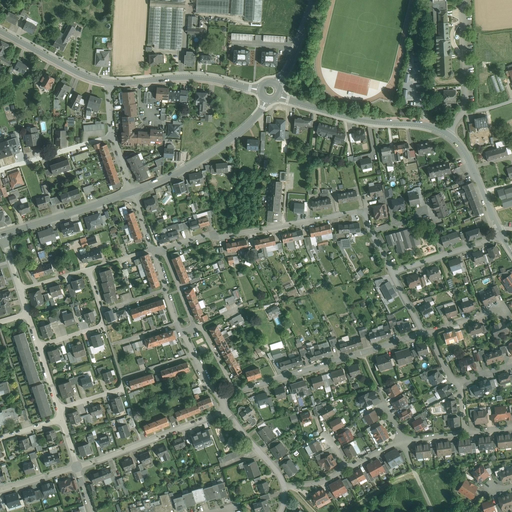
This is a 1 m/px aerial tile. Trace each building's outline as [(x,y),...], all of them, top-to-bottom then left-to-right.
[(159,49),(181,50),(184,8),(185,8),(185,0),(150,0),(148,44),(155,44),(159,45),(159,49)] [(228,0),(196,0),(196,13),(228,14),(228,0)] [(244,0),(231,0),(230,15),(243,16),(244,0)] [(262,0),(245,0),(244,21),(261,22),(262,0)] [(444,0),(432,0),(433,28),(435,27),(435,36),(439,36),(439,22),(438,10),(439,10),(440,11),(447,10),(446,0),(445,0),(444,0)] [(447,10),(440,11),(439,10),(438,10),(439,22),(447,22),(447,10)] [(19,18),(9,12),(5,20),(15,25),(19,18)] [(196,17),(188,16),(187,28),(196,28),(196,17)] [(36,27),(27,22),(23,29),(33,34),(36,27)] [(447,22),(439,22),(439,36),(448,36),(447,22)] [(69,24),(61,39),(67,43),(75,28),(69,24)] [(439,36),(435,36),(437,75),(447,75),(449,77),(451,77),(453,75),(453,72),(451,71),(450,55),(452,53),(452,51),(450,49),(450,40),(448,40),(448,36),(439,36)] [(61,39),(57,37),(53,46),(63,51),(67,43),(61,39)] [(0,59),(1,60),(10,64),(12,60),(6,56),(8,52),(6,51),(10,45),(1,41),(0,42),(0,59)] [(211,49),(206,49),(206,56),(202,55),(202,63),(210,64),(210,63),(215,63),(215,57),(211,56),(211,49)] [(250,51),(234,50),(233,63),(249,64),(250,51)] [(278,53),(262,51),(261,64),(277,66),(278,53)] [(103,54),(96,54),(96,66),(108,66),(108,57),(108,52),(104,52),(103,54)] [(194,52),(185,52),(185,63),(186,63),(186,66),(194,66),(194,61),(195,61),(195,56),(194,55),(194,52)] [(157,55),(149,55),(150,64),(151,64),(151,65),(154,65),(154,64),(158,64),(157,55)] [(23,74),(28,66),(18,60),(13,69),(23,74)] [(505,90),(499,74),(495,75),(501,91),(505,90)] [(49,75),(48,75),(46,75),(45,78),(43,77),(41,81),(42,82),(41,85),(40,87),(45,89),(46,88),(49,89),(55,79),(51,77),(50,76),(50,75),(49,75)] [(500,91),(494,75),(490,77),(496,93),(500,91)] [(68,86),(61,82),(57,90),(60,91),(63,93),(64,94),(68,86)] [(180,91),(169,90),(168,100),(180,101),(180,91)] [(207,93),(196,92),(196,101),(200,101),(207,101),(207,93)] [(82,96),(75,93),(72,100),(79,103),(80,103),(83,105),(84,100),(81,99),(82,96)] [(102,99),(93,97),(93,98),(90,97),(87,106),(87,107),(86,116),(91,116),(92,108),(98,110),(97,113),(102,99)] [(79,103),(72,100),(71,102),(73,103),(70,108),(76,110),(80,103),(79,103)] [(486,117),(474,119),(474,123),(475,128),(487,126),(486,117)] [(304,119),(295,118),(293,133),(298,134),(299,126),(304,127),(304,126),(313,127),(313,120),(304,119)] [(285,120),(277,120),(276,125),(270,124),(269,133),(278,133),(277,139),(284,140),(284,139),(284,131),(285,120)] [(325,135),(328,126),(319,123),(316,132),(325,135)] [(173,126),(170,125),(169,135),(178,136),(179,127),(179,126),(173,126)] [(328,126),(325,135),(335,137),(336,132),(337,128),(328,126)] [(36,127),(26,129),(27,135),(26,135),(28,146),(39,144),(38,133),(37,133),(36,127)] [(132,128),(124,129),(124,133),(122,133),(122,142),(123,143),(122,144),(122,145),(123,144),(124,145),(134,145),(134,143),(137,143),(138,135),(134,135),(134,134),(132,133),(132,129),(132,128)] [(363,130),(353,132),(354,133),(355,140),(360,139),(361,140),(363,140),(364,139),(365,138),(363,130)] [(345,135),(336,132),(335,137),(333,141),(343,144),(345,135)] [(17,138),(11,140),(13,146),(17,145),(19,144),(17,138)] [(258,140),(248,140),(248,139),(247,139),(247,149),(252,150),(252,148),(258,148),(258,150),(259,140),(258,140)] [(11,140),(0,143),(0,150),(0,151),(1,151),(2,154),(0,154),(0,158),(19,152),(17,145),(13,146),(11,140)] [(433,151),(431,142),(424,143),(426,153),(433,151)] [(408,143),(401,144),(402,152),(405,152),(406,157),(409,156),(409,151),(408,143)] [(426,153),(424,143),(416,145),(419,154),(426,153)] [(107,144),(99,147),(101,154),(109,151),(107,144)] [(401,144),(394,145),(395,153),(396,160),(400,159),(399,153),(402,152),(401,144)] [(167,149),(165,148),(164,148),(164,157),(164,158),(173,158),(173,152),(174,146),(172,145),(169,145),(167,146),(167,149)] [(389,146),(380,148),(382,155),(391,154),(389,146)] [(506,147),(486,152),(489,161),(509,156),(506,147)] [(89,151),(74,156),(76,162),(91,157),(89,151)] [(109,151),(101,154),(103,160),(111,157),(109,151)] [(181,152),(173,152),(173,158),(172,160),(180,161),(181,152)] [(130,157),(128,159),(129,162),(130,162),(131,164),(140,160),(138,154),(136,155),(130,157)] [(391,154),(382,155),(382,157),(381,157),(383,163),(387,162),(387,166),(393,165),(392,161),(391,154)] [(111,157),(103,160),(105,166),(113,163),(111,157)] [(362,160),(360,160),(362,169),(372,167),(370,158),(362,160)] [(68,159),(50,166),(53,175),(71,169),(68,159)] [(140,160),(131,164),(132,167),(131,167),(133,171),(133,170),(143,166),(140,160)] [(113,163),(105,166),(107,172),(115,170),(113,163)] [(227,163),(216,164),(216,165),(211,165),(212,173),(228,172),(227,163)] [(451,173),(448,163),(441,165),(444,174),(451,173)] [(444,174),(441,165),(434,166),(437,176),(444,174)] [(143,166),(133,170),(135,173),(137,176),(146,172),(143,166)] [(437,176),(434,166),(427,168),(430,177),(437,176)] [(460,167),(455,169),(460,182),(465,180),(460,167)] [(50,169),(44,171),(47,177),(52,175),(50,169)] [(115,170),(107,172),(110,178),(118,176),(115,170)] [(19,172),(10,175),(12,182),(12,184),(12,186),(14,187),(23,184),(19,172)] [(146,172),(137,176),(138,178),(137,179),(138,182),(149,177),(146,172)] [(201,173),(189,175),(190,179),(191,185),(203,182),(201,173)] [(118,176),(110,178),(112,185),(120,182),(118,176)] [(183,181),(173,184),(176,193),(180,192),(180,193),(186,191),(184,184),(183,181)] [(471,182),(462,186),(463,188),(464,188),(464,189),(465,192),(474,189),(471,182)] [(380,184),(375,185),(375,186),(369,187),(371,197),(379,195),(383,195),(382,193),(380,184)] [(92,185),(83,188),(85,193),(94,190),(92,185)] [(511,187),(505,190),(504,189),(497,191),(500,200),(501,200),(504,208),(510,206),(511,204),(511,203),(511,187)] [(78,188),(60,195),(63,204),(81,197),(78,188)] [(357,200),(356,191),(346,192),(348,202),(357,200)] [(348,202),(346,192),(337,194),(339,204),(348,202)] [(162,202),(166,205),(172,196),(168,193),(162,202)] [(416,193),(413,194),(413,193),(408,194),(410,205),(416,204),(416,203),(420,203),(418,196),(418,193),(416,193)] [(449,214),(440,193),(431,197),(434,206),(433,206),(434,209),(435,209),(439,218),(449,214)] [(49,195),(45,197),(40,198),(41,199),(37,200),(39,209),(48,207),(46,202),(51,201),(50,199),(49,195)] [(59,196),(54,198),(56,204),(62,202),(59,196)] [(331,208),(330,198),(321,200),(322,210),(331,208)] [(403,198),(392,201),(394,210),(398,209),(399,211),(400,211),(402,211),(403,210),(403,208),(405,208),(403,199),(403,198)] [(153,199),(145,202),(147,211),(149,211),(151,211),(152,212),(157,211),(156,208),(157,208),(155,203),(154,199),(153,199)] [(322,210),(321,200),(311,202),(313,212),(322,210)] [(27,203),(18,206),(18,205),(18,206),(21,215),(22,215),(21,214),(25,212),(26,213),(30,211),(30,212),(31,211),(28,202),(27,202),(27,203)] [(379,206),(373,207),(375,219),(376,218),(375,218),(381,216),(382,217),(386,216),(384,205),(379,206)] [(481,206),(472,209),(473,212),(474,213),(473,214),(473,216),(483,212),(481,206)] [(128,213),(125,214),(125,215),(127,221),(135,218),(133,212),(128,213)] [(0,214),(0,227),(7,225),(7,224),(11,223),(9,217),(5,219),(4,214),(3,214),(3,213),(0,214)] [(100,213),(84,217),(88,231),(96,229),(95,225),(103,223),(104,223),(101,216),(100,213)] [(207,216),(201,217),(201,219),(198,220),(200,227),(209,225),(207,216)] [(135,218),(127,221),(128,223),(121,226),(122,230),(129,227),(138,224),(135,218)] [(198,220),(192,222),(192,220),(188,221),(191,230),(200,227),(198,220)] [(60,225),(63,235),(75,231),(73,224),(72,221),(60,225)] [(138,224),(129,227),(132,233),(140,231),(138,224)] [(348,224),(338,225),(339,233),(349,233),(349,232),(348,225),(348,224)] [(359,224),(348,225),(349,232),(353,232),(359,231),(359,224)] [(330,225),(320,227),(321,235),(331,232),(330,225)] [(48,230),(43,232),(43,231),(38,233),(41,244),(46,242),(45,241),(51,239),(51,240),(56,239),(53,227),(48,229),(48,230)] [(320,227),(309,229),(311,237),(316,236),(318,246),(319,251),(324,250),(323,245),(322,241),(321,235),(320,227)] [(408,229),(396,233),(396,232),(389,235),(391,242),(395,241),(397,248),(396,249),(398,254),(403,252),(402,250),(420,244),(419,239),(417,239),(416,233),(413,234),(411,228),(408,229)] [(479,228),(466,232),(467,238),(468,241),(474,239),(476,238),(481,236),(479,228)] [(176,229),(173,230),(173,231),(168,233),(170,241),(179,238),(176,229)] [(140,231),(132,233),(134,240),(142,237),(140,231)] [(302,231),(292,233),(293,241),(304,238),(302,231)] [(331,234),(331,232),(321,235),(322,241),(327,240),(332,239),(331,234)] [(457,232),(440,237),(442,241),(443,246),(448,245),(448,246),(453,245),(452,243),(460,241),(457,232)] [(168,233),(162,235),(161,233),(158,234),(160,243),(170,241),(168,233)] [(292,233),(282,235),(283,243),(287,242),(288,247),(295,246),(293,241),(292,233)] [(95,236),(86,239),(87,241),(88,245),(97,242),(95,236)] [(274,236),(264,239),(267,252),(272,251),(274,250),(273,245),(276,244),(274,236)] [(262,251),(262,253),(258,253),(259,258),(268,256),(267,252),(264,239),(254,241),(255,248),(256,248),(256,249),(261,248),(262,251)] [(350,239),(341,240),(341,242),(341,245),(343,248),(352,248),(351,245),(350,240),(350,239)] [(246,240),(236,242),(237,250),(247,248),(246,240)] [(236,242),(226,244),(227,252),(237,250),(236,242)] [(341,242),(337,243),(337,245),(343,255),(346,253),(343,248),(341,245),(341,242)] [(495,246),(488,249),(489,253),(491,259),(493,258),(498,256),(496,252),(497,252),(497,251),(497,249),(496,249),(495,246)] [(90,251),(86,252),(85,249),(84,248),(80,250),(79,250),(83,263),(93,260),(90,251)] [(99,249),(94,251),(94,249),(90,251),(93,260),(102,257),(99,249)] [(482,255),(481,251),(472,254),(475,263),(484,261),(482,255)] [(489,253),(485,254),(488,263),(494,261),(493,258),(491,259),(489,253)] [(149,254),(141,256),(141,258),(135,260),(137,265),(136,265),(143,263),(151,260),(149,254)] [(172,259),(174,265),(182,262),(180,256),(172,259)] [(458,259),(448,262),(451,271),(461,268),(459,263),(458,259)] [(151,260),(143,263),(145,269),(153,266),(151,260)] [(182,262),(174,265),(177,271),(185,268),(182,262)] [(51,264),(46,265),(46,264),(42,265),(44,275),(54,272),(51,264)] [(42,265),(38,266),(38,268),(33,269),(32,269),(35,278),(44,275),(42,265)] [(153,266),(145,269),(147,275),(155,273),(153,266)] [(436,266),(432,268),(433,269),(427,271),(428,273),(430,280),(440,276),(439,274),(440,274),(441,273),(440,270),(439,270),(438,270),(436,266)] [(185,268),(177,271),(179,277),(187,274),(185,268)] [(110,269),(100,273),(103,283),(112,280),(114,280),(113,279),(113,280),(111,274),(112,274),(110,269)] [(501,273),(498,274),(502,280),(510,275),(507,271),(506,271),(501,273)] [(155,273),(147,275),(149,282),(157,279),(155,273)] [(428,273),(423,275),(423,277),(425,283),(431,282),(430,280),(428,273)] [(187,274),(179,277),(182,284),(190,280),(187,274)] [(412,276),(410,276),(408,276),(407,278),(406,278),(410,287),(411,288),(416,286),(416,285),(420,284),(418,278),(417,274),(412,276)] [(511,291),(511,274),(510,275),(502,280),(502,281),(509,292),(511,292),(511,291)] [(82,278),(72,281),(72,283),(75,290),(85,287),(82,278)] [(157,279),(149,282),(152,288),(160,285),(157,279)] [(378,287),(380,286),(386,283),(383,279),(375,281),(378,287)] [(112,280),(103,283),(102,283),(105,293),(105,294),(114,291),(116,290),(115,290),(113,285),(114,284),(112,280)] [(386,283),(380,286),(387,299),(396,295),(389,282),(386,283)] [(59,285),(50,288),(51,292),(52,297),(52,296),(53,296),(52,296),(58,294),(58,295),(62,294),(59,285)] [(490,290),(485,293),(485,294),(480,296),(485,305),(496,300),(494,296),(500,293),(496,285),(490,288),(490,290)] [(193,288),(185,291),(188,298),(196,295),(193,288)] [(39,291),(30,294),(34,306),(43,303),(39,291)] [(114,291),(105,294),(105,293),(104,294),(107,303),(117,300),(116,300),(115,295),(116,295),(114,291)] [(10,292),(0,294),(0,298),(1,301),(2,305),(9,303),(8,300),(12,298),(10,292)] [(196,295),(188,298),(190,305),(198,302),(196,295)] [(467,297),(462,299),(463,303),(462,305),(464,312),(474,309),(471,300),(468,301),(467,297)] [(163,300),(156,302),(159,310),(160,314),(164,313),(162,308),(165,308),(163,300)] [(156,302),(150,304),(152,312),(159,310),(156,302)] [(198,302),(190,305),(193,312),(201,309),(198,302)] [(9,303),(2,305),(3,308),(0,308),(0,315),(11,312),(9,303)] [(427,304),(419,308),(423,315),(426,313),(428,313),(429,313),(430,311),(433,310),(429,303),(427,304)] [(150,304),(144,306),(146,314),(152,312),(150,304)] [(276,305),(270,308),(273,313),(279,310),(276,305)] [(444,305),(436,307),(440,315),(446,313),(444,309),(445,309),(444,305)] [(144,306),(137,308),(140,316),(146,314),(144,306)] [(445,309),(444,309),(446,313),(447,317),(457,314),(454,306),(445,309)] [(258,307),(250,311),(253,317),(260,313),(258,307)] [(137,308),(131,310),(133,318),(140,316),(137,308)] [(201,309),(193,312),(196,319),(198,318),(200,322),(208,319),(206,314),(204,315),(201,309)] [(125,310),(116,312),(118,319),(127,316),(125,310)] [(92,311),(85,314),(87,322),(95,320),(92,311)] [(72,313),(63,316),(66,326),(66,325),(76,322),(73,312),(72,313)] [(240,314),(232,319),(235,324),(235,325),(243,320),(240,314)] [(409,322),(398,325),(400,333),(411,330),(409,322)] [(504,322),(500,324),(500,323),(497,324),(501,335),(508,332),(504,322)] [(475,323),(474,324),(473,325),(469,327),(469,329),(469,331),(470,334),(471,334),(471,335),(482,331),(480,325),(479,323),(477,324),(475,323)] [(50,324),(40,327),(43,338),(53,335),(50,324)] [(497,324),(494,325),(494,326),(491,327),(495,337),(501,335),(497,324)] [(217,325),(209,330),(213,336),(221,332),(217,325)] [(388,325),(383,327),(384,330),(379,331),(381,339),(392,336),(388,325)] [(173,330),(166,333),(169,341),(176,338),(173,330)] [(221,332),(213,336),(216,343),(224,339),(229,336),(227,332),(225,330),(221,332)] [(454,330),(443,334),(446,344),(458,341),(455,332),(454,330)] [(461,330),(455,332),(458,341),(463,339),(461,330)] [(379,331),(368,335),(371,342),(381,339),(379,331)] [(17,345),(27,342),(24,333),(14,336),(17,345)] [(166,333),(159,335),(162,343),(169,341),(166,333)] [(100,334),(95,336),(95,335),(91,337),(94,346),(94,347),(103,345),(102,340),(101,340),(100,334)] [(159,335),(152,337),(155,345),(162,343),(159,335)] [(152,337),(145,339),(148,348),(155,345),(152,337)] [(359,337),(349,341),(351,349),(362,345),(359,337)] [(224,339),(216,343),(220,349),(228,345),(224,339)] [(349,341),(339,344),(341,352),(351,349),(349,341)] [(20,355),(30,352),(27,342),(17,345),(20,355)] [(83,343),(72,347),(73,351),(75,358),(75,356),(80,355),(80,356),(86,354),(83,343)] [(428,352),(425,343),(416,346),(417,348),(419,355),(428,352)] [(130,344),(123,346),(125,354),(133,352),(130,344)] [(228,345),(220,349),(223,356),(231,352),(228,345)] [(330,347),(319,350),(322,358),(332,355),(330,347)] [(272,352),(274,359),(278,358),(282,356),(279,348),(271,351),(272,352)] [(57,349),(48,352),(52,362),(56,361),(57,362),(61,361),(60,359),(57,349)] [(408,349),(395,353),(396,354),(398,361),(399,365),(412,361),(408,349)] [(319,350),(309,353),(311,361),(322,358),(319,350)] [(500,350),(492,353),(495,361),(503,359),(502,354),(500,350)] [(73,351),(67,353),(70,364),(77,362),(75,358),(73,351)] [(23,364),(33,361),(30,352),(20,355),(23,364)] [(231,352),(223,356),(227,362),(234,358),(231,352)] [(485,355),(484,355),(485,359),(487,364),(495,361),(492,353),(485,355)] [(388,355),(376,359),(377,363),(380,370),(384,369),(383,368),(387,367),(388,368),(392,366),(389,359),(388,355)] [(300,356),(289,359),(292,367),(302,364),(300,356)] [(234,358),(227,362),(230,369),(238,365),(234,358)] [(472,358),(465,360),(464,359),(462,360),(462,361),(459,362),(462,371),(465,370),(465,371),(473,368),(475,367),(472,358)] [(289,359),(279,362),(281,370),(292,367),(289,359)] [(27,374),(36,371),(33,361),(23,364),(27,374)] [(181,364),(179,364),(179,365),(174,367),(176,375),(190,371),(187,362),(182,364),(181,364)] [(358,364),(348,367),(350,373),(351,377),(353,377),(361,374),(358,364)] [(240,369),(238,365),(230,369),(233,373),(240,369)] [(168,368),(166,369),(161,371),(163,379),(176,375),(174,367),(169,368),(168,368)] [(259,368),(245,372),(248,381),(253,379),(256,378),(261,376),(259,368)] [(342,369),(331,373),(334,383),(345,379),(342,369)] [(39,381),(40,380),(36,371),(27,374),(30,384),(33,383),(39,381)] [(103,374),(106,383),(114,380),(111,371),(103,374)] [(427,372),(421,374),(422,376),(421,377),(422,380),(429,376),(430,376),(427,372)] [(430,376),(429,376),(431,381),(431,382),(432,384),(433,385),(442,380),(438,372),(430,376)] [(508,373),(498,376),(501,384),(502,385),(503,385),(504,383),(510,381),(508,376),(508,373)] [(152,374),(144,376),(146,384),(155,382),(152,374)] [(144,376),(129,381),(132,389),(146,384),(144,376)] [(321,376),(311,379),(314,388),(324,385),(321,376)] [(75,377),(69,379),(69,382),(70,381),(71,386),(77,384),(75,377)] [(91,377),(86,379),(85,377),(81,379),(80,379),(81,382),(82,383),(84,388),(93,385),(91,377)] [(489,388),(498,386),(495,377),(482,381),(483,383),(468,387),(471,397),(490,392),(489,388)] [(69,382),(59,385),(63,398),(74,395),(71,386),(70,381),(69,382)] [(304,381),(291,385),(291,386),(294,393),(300,391),(301,396),(303,396),(304,396),(305,396),(305,395),(308,394),(304,381)] [(7,382),(0,383),(0,391),(4,390),(5,393),(10,392),(10,393),(7,382)] [(36,397),(45,394),(42,384),(40,384),(34,386),(32,387),(36,397)] [(441,384),(433,388),(436,392),(438,391),(437,390),(443,387),(441,384)] [(394,385),(386,389),(390,397),(391,397),(392,399),(396,397),(395,395),(400,392),(398,388),(397,389),(395,385),(394,385)] [(443,387),(437,390),(438,391),(441,397),(451,392),(450,390),(449,387),(448,387),(447,385),(443,387)] [(199,387),(192,390),(194,395),(202,393),(199,387)] [(283,387),(275,390),(277,399),(282,397),(281,396),(285,395),(285,396),(286,396),(283,387)] [(133,397),(132,395),(139,393),(138,390),(128,392),(130,398),(133,397)] [(374,391),(368,394),(370,400),(377,397),(374,391)] [(266,393),(256,396),(259,405),(265,403),(269,402),(268,398),(266,393)] [(367,393),(359,397),(361,400),(359,401),(361,405),(362,404),(364,407),(372,404),(370,400),(368,394),(367,393)] [(39,407),(49,404),(45,394),(36,397),(39,407)] [(119,397),(110,399),(115,413),(124,410),(119,397)] [(402,398),(394,402),(395,404),(393,405),(395,409),(407,403),(404,397),(402,398)] [(207,399),(197,402),(197,404),(200,410),(210,406),(207,399)] [(455,400),(446,401),(447,412),(456,411),(455,400)] [(42,417),(52,414),(49,404),(39,407),(42,417)] [(186,408),(189,416),(200,412),(200,410),(197,404),(186,408)] [(322,404),(315,406),(316,409),(318,414),(321,413),(320,410),(324,408),(322,404)] [(100,405),(89,408),(92,416),(102,413),(100,405)] [(324,408),(320,410),(321,413),(324,417),(325,416),(326,418),(334,414),(331,410),(333,409),(330,405),(324,408)] [(15,406),(2,410),(2,412),(6,422),(11,421),(10,420),(14,419),(13,418),(17,417),(18,417),(15,406)] [(246,409),(244,407),(241,406),(238,408),(238,411),(245,420),(246,419),(250,424),(251,423),(249,421),(252,418),(251,416),(254,413),(252,411),(253,410),(252,410),(249,406),(246,409)] [(189,416),(186,408),(175,412),(178,420),(189,416)] [(404,411),(398,414),(402,420),(412,415),(409,409),(404,411)] [(77,411),(68,414),(72,424),(80,421),(77,411)] [(309,411),(300,414),(303,423),(312,420),(309,411)] [(370,413),(364,416),(368,424),(378,419),(374,411),(370,413)] [(289,415),(292,422),(298,420),(295,413),(289,415)] [(169,425),(166,417),(155,421),(158,429),(169,425)] [(452,418),(448,418),(448,420),(449,427),(459,426),(458,417),(452,418)] [(339,418),(330,423),(334,430),(341,426),(343,425),(339,418)] [(416,421),(412,423),(416,431),(420,429),(421,429),(422,428),(423,427),(425,426),(422,420),(421,418),(416,421)] [(158,429),(155,421),(143,426),(147,434),(158,429)] [(126,424),(118,427),(121,438),(130,435),(126,424)] [(375,428),(371,430),(375,436),(385,431),(384,428),(383,428),(381,425),(375,428)] [(274,437),(266,426),(260,430),(258,432),(266,442),(274,437)] [(212,443),(208,429),(189,436),(191,442),(193,441),(195,449),(212,443)] [(54,430),(46,432),(49,441),(57,438),(54,430)] [(345,431),(337,436),(341,444),(353,438),(348,430),(345,431)] [(385,431),(375,436),(378,442),(382,440),(388,437),(386,435),(387,433),(385,431)] [(504,435),(497,436),(497,437),(498,446),(498,448),(505,448),(504,435)] [(108,436),(99,439),(101,447),(110,444),(108,436)] [(183,437),(173,441),(176,449),(186,446),(183,437)] [(27,438),(19,441),(22,450),(30,447),(27,438)] [(317,441),(309,445),(313,453),(321,448),(317,441)] [(450,441),(443,442),(444,455),(451,454),(451,452),(450,443),(450,441)] [(280,442),(270,449),(277,459),(287,452),(280,442)] [(443,442),(436,443),(436,448),(437,454),(437,456),(444,455),(443,442)] [(88,444),(79,446),(82,456),(91,453),(88,444)] [(429,444),(422,445),(423,457),(430,456),(430,454),(429,448),(429,444)] [(351,445),(344,449),(349,458),(357,454),(352,445),(351,445)] [(422,445),(415,445),(416,450),(416,456),(417,458),(423,457),(422,445)] [(165,446),(156,449),(159,457),(163,456),(165,460),(170,458),(168,454),(165,446)] [(396,449),(390,452),(397,464),(402,461),(401,459),(399,454),(396,449)] [(152,461),(149,452),(140,456),(143,464),(152,461)] [(323,452),(315,456),(318,462),(321,460),(321,459),(328,456),(327,454),(325,455),(323,452)] [(397,464),(390,452),(385,455),(387,460),(391,468),(392,468),(392,467),(394,466),(397,464)] [(58,453),(51,455),(54,464),(61,462),(58,453)] [(328,456),(321,459),(321,460),(325,466),(325,465),(327,469),(336,464),(331,454),(328,456)] [(51,455),(44,457),(46,466),(54,464),(51,455)] [(132,459),(122,463),(125,471),(132,469),(131,467),(135,465),(135,466),(132,459)] [(290,460),(282,465),(289,476),(292,474),(293,475),(294,474),(294,473),(297,471),(293,466),(293,465),(290,460)] [(377,460),(373,461),(374,462),(373,463),(378,474),(384,471),(384,470),(382,466),(379,460),(377,460)] [(33,462),(23,465),(26,474),(35,471),(33,462)] [(255,462),(249,464),(248,464),(247,465),(245,465),(245,467),(249,477),(259,474),(255,462)] [(373,463),(371,464),(371,463),(367,465),(368,466),(367,466),(370,472),(372,477),(373,477),(378,474),(373,463)] [(489,475),(482,466),(477,469),(484,479),(489,475)] [(110,468),(100,471),(103,480),(103,479),(105,485),(114,481),(115,481),(115,480),(116,480),(114,475),(113,476),(110,468)] [(499,472),(500,476),(503,482),(511,479),(511,468),(499,472)] [(361,469),(354,473),(359,482),(365,478),(363,473),(361,469)] [(484,479),(477,469),(472,473),(479,482),(484,479)] [(100,471),(90,475),(94,483),(103,480),(100,471)] [(354,473),(348,476),(349,477),(353,485),(359,482),(354,473)] [(122,477),(119,478),(121,484),(117,486),(115,481),(114,481),(117,489),(122,487),(125,495),(129,494),(122,477)] [(70,479),(59,482),(62,492),(66,491),(66,490),(69,489),(70,490),(73,489),(70,479)] [(340,479),(335,482),(342,494),(347,491),(346,489),(341,481),(340,479)] [(345,479),(341,481),(346,489),(350,487),(345,479)] [(477,488),(465,480),(459,489),(462,491),(461,493),(472,500),(476,494),(474,492),(477,488)] [(223,483),(218,484),(222,497),(227,496),(223,482),(223,483)] [(267,482),(258,484),(261,493),(269,490),(267,482)] [(335,482),(329,485),(332,490),(335,497),(336,497),(342,494),(335,482)] [(42,486),(43,489),(45,495),(46,495),(55,492),(53,483),(49,484),(49,483),(45,484),(46,485),(42,486)] [(218,484),(213,486),(212,486),(216,498),(216,499),(222,497),(218,484)] [(212,486),(203,489),(206,499),(206,501),(209,500),(216,498),(212,486)] [(203,489),(202,488),(192,491),(192,490),(192,491),(192,492),(195,502),(206,499),(203,489)] [(36,498),(34,491),(33,489),(30,490),(30,489),(26,491),(27,491),(23,492),(26,502),(30,500),(30,501),(33,500),(33,499),(36,499),(36,498)] [(45,495),(43,489),(38,490),(41,499),(47,497),(46,495),(45,495)] [(319,491),(316,492),(316,493),(312,495),(317,504),(318,506),(319,507),(329,501),(329,500),(329,499),(326,494),(323,489),(319,491)] [(192,492),(183,495),(183,496),(186,506),(195,504),(196,504),(195,502),(192,492)] [(17,493),(12,494),(15,506),(21,504),(17,493)] [(15,506),(12,494),(6,496),(9,508),(15,506)] [(160,496),(162,504),(156,506),(157,511),(166,511),(167,511),(170,510),(168,504),(171,503),(170,498),(169,494),(160,496)] [(174,499),(173,499),(175,503),(177,510),(187,508),(186,506),(183,496),(174,499)] [(313,497),(307,500),(313,507),(317,504),(313,497)] [(509,509),(505,497),(502,498),(501,497),(498,498),(500,503),(502,510),(505,509),(506,510),(509,509)] [(149,499),(143,501),(146,509),(141,511),(140,511),(152,511),(151,507),(152,507),(149,499)] [(261,502),(253,504),(256,511),(255,511),(269,511),(266,500),(261,502)] [(491,501),(482,504),(484,511),(488,511),(492,511),(495,510),(493,506),(491,501)]
